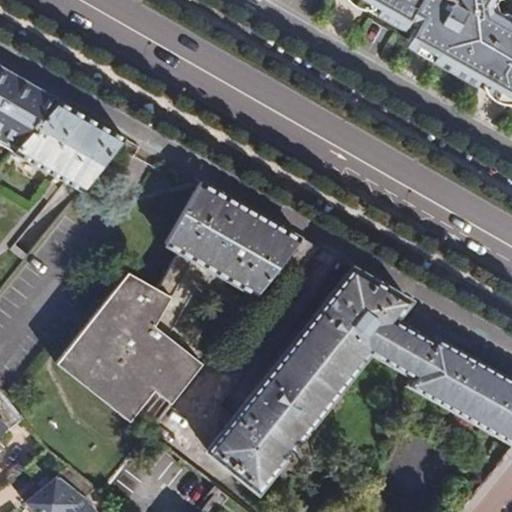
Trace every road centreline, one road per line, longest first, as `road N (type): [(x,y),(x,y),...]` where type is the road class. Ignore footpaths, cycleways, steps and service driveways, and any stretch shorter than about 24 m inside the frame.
road 1 (residential): [(511,347),(0,54)]
road 2 (primary): [(50,0),(511,263)]
road 3 (primary): [(511,231),(110,0)]
road 4 (residential): [(511,152),(248,0)]
